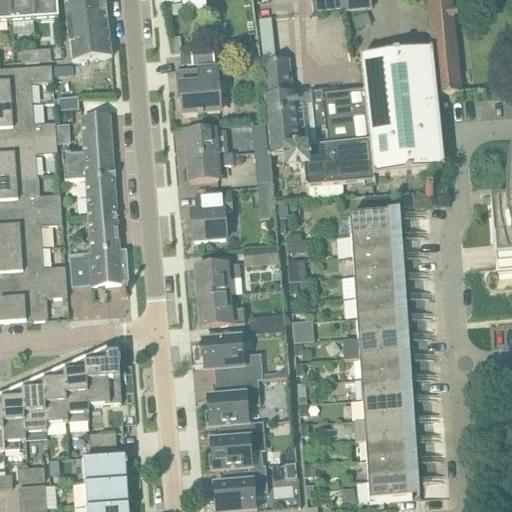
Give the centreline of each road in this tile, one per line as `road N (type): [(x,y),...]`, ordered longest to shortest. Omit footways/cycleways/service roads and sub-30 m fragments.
road 1 (residential): [(159,331),(130,0)]
road 2 (residential): [(458,364),(449,240),(461,207),(455,133),(511,129)]
road 3 (residential): [(174,511),(159,331)]
road 4 (residential): [(0,347),(159,331)]
road 5 (residential): [(462,511),(468,504),(458,364)]
